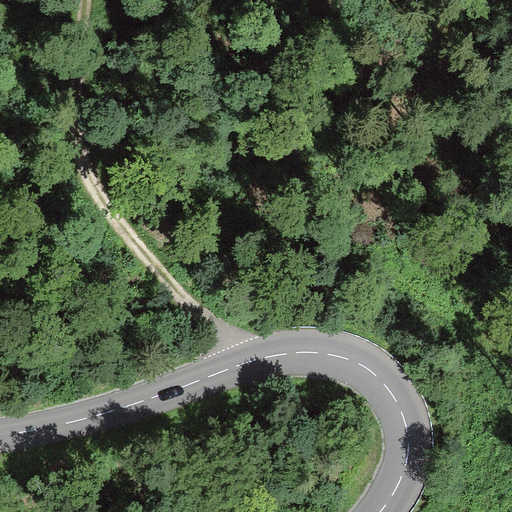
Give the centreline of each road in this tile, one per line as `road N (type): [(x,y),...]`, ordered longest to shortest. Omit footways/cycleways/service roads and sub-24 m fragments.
road 1 (tertiary): [(0,439),(243,365),(328,356),(371,372),(404,425),(405,460),(379,511)]
road 2 (track): [(243,365),(127,241),(76,158),(65,73),(76,0)]
